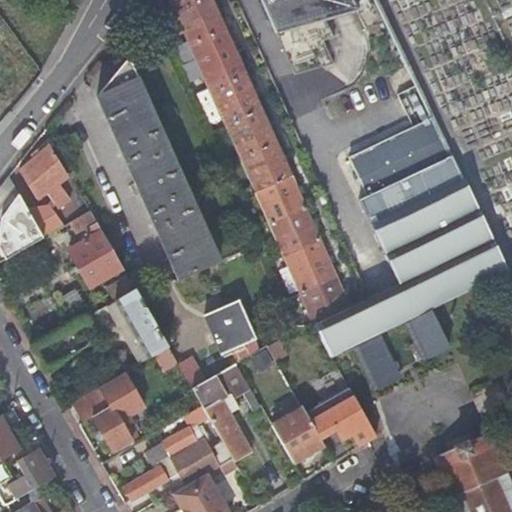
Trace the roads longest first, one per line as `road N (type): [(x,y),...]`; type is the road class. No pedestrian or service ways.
road 1 (residential): [(100,511),(0,340)]
road 2 (residential): [(0,148),(53,85),(97,0)]
